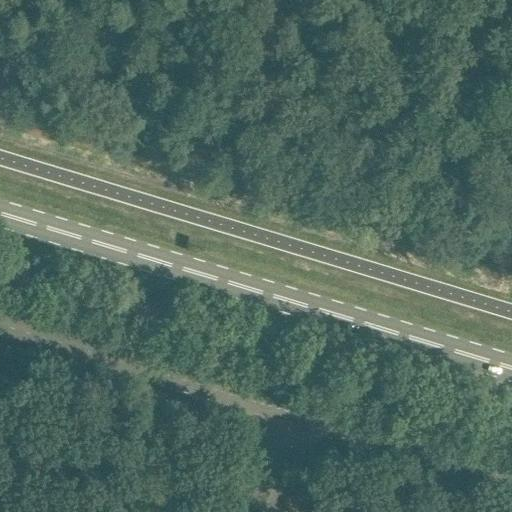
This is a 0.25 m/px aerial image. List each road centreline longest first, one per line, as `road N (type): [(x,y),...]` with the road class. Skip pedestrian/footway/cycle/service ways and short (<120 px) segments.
road 1 (primary): [(511,370),(0,215)]
road 2 (unclassified): [(0,333),(511,483)]
